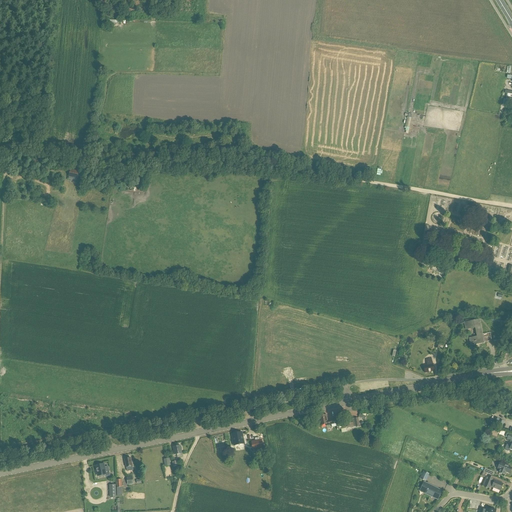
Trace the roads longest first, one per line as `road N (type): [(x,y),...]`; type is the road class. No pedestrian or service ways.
road 1 (track): [(511,206),(264,165),(139,167),(26,144),(0,150)]
road 2 (tertiary): [(0,473),(199,432)]
road 3 (unclassified): [(0,459),(196,419)]
road 4 (tertiary): [(347,401),(511,371)]
road 5 (tertiary): [(199,432),(347,401)]
road 6 (unclassified): [(196,419),(342,386)]
